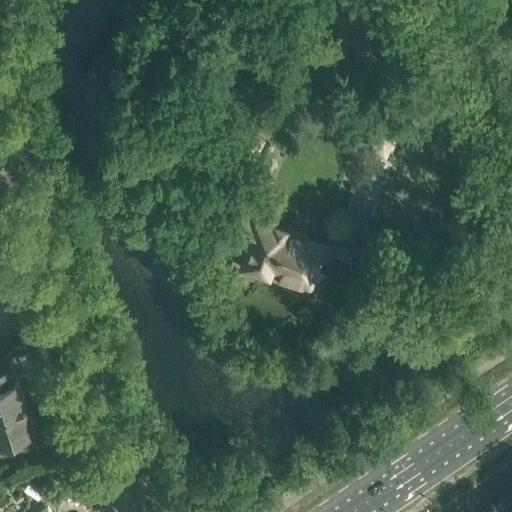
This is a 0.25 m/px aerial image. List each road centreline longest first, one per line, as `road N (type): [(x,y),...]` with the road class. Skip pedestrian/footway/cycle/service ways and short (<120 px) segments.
road 1 (unclassified): [(138,511),(109,462),(0,63)]
road 2 (primary): [(511,403),(351,511)]
